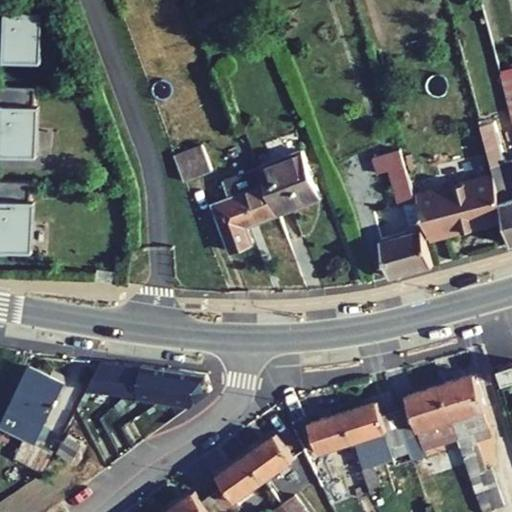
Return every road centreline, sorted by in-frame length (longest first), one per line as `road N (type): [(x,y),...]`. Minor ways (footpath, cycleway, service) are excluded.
road 1 (tertiary): [(0,301),(274,337)]
road 2 (residential): [(80,511),(226,405),(274,337)]
road 3 (tertiary): [(274,337),(392,324),(511,289)]
